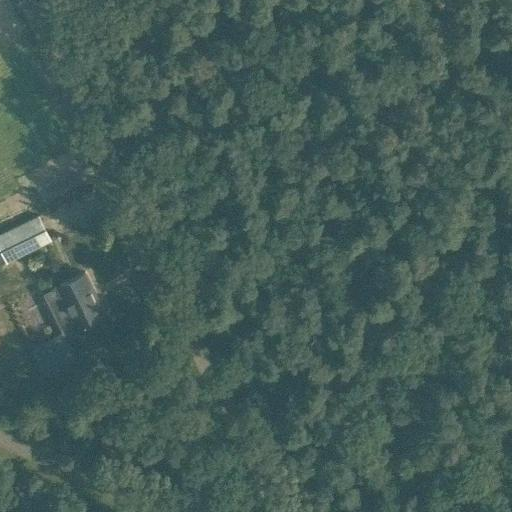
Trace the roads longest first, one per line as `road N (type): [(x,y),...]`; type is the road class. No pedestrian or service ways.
road 1 (unclassified): [(275,511),(27,0)]
road 2 (unclassified): [(163,511),(0,435)]
